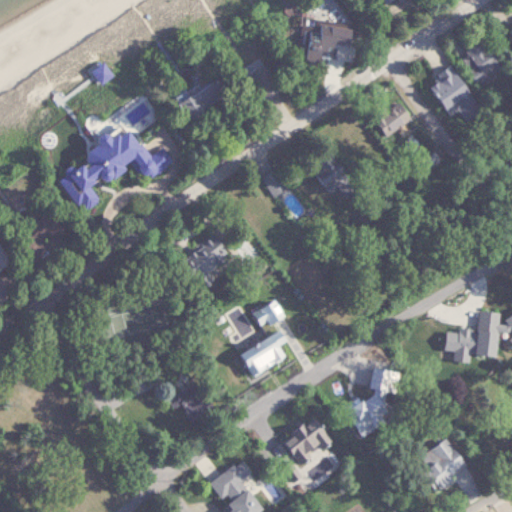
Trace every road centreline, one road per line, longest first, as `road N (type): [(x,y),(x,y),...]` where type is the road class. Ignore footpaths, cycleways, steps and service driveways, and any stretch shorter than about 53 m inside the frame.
road 1 (residential): [(0,346),(72,287),(495,0)]
road 2 (residential): [(125,511),(511,256)]
road 3 (residential): [(194,511),(41,313)]
road 4 (residential): [(511,215),(395,64)]
